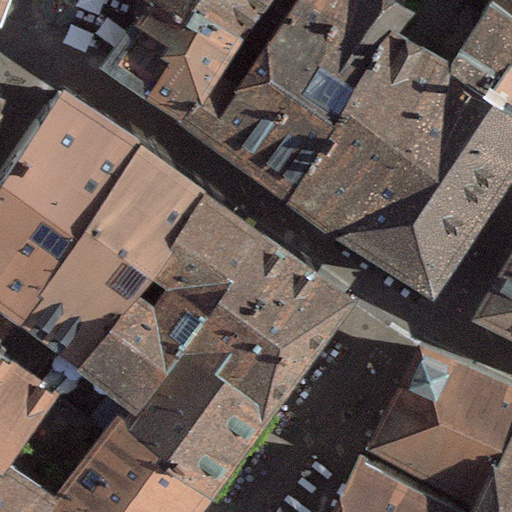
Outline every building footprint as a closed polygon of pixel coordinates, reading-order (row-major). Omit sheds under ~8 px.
[(0,0),(0,33),(2,34),(14,0),(0,0)] [(166,0),(145,0),(103,57),(206,123),(238,80),(239,79),(250,61),(212,34),(166,0)] [(166,0),(212,34),(237,0),(166,0)] [(217,131),(314,207),(423,39),(432,22),(398,0),(328,0),(257,97),(247,88),(238,80),(206,123),(217,131)] [(237,0),(212,34),(250,61),(296,0),(237,0)] [(511,16),(475,75),(511,99),(511,16)] [(314,207),(367,242),(475,75),(423,39),(314,207)] [(511,231),(511,99),(475,75),(367,242),(465,305),(511,231)] [(0,91),(0,146),(25,102),(0,91)] [(0,223),(0,290),(51,324),(167,151),(88,98),(71,112),(0,223)] [(116,366),(238,201),(167,151),(51,324),(89,349),(80,365),(118,392),(129,376),(116,366)] [(307,254),(238,201),(116,366),(129,376),(181,415),(291,275),(307,254)] [(291,275),(181,415),(168,431),(244,490),(384,309),(307,254),(291,275)] [(511,289),(491,324),(511,332),(511,289)] [(0,405),(28,366),(35,355),(0,332),(0,405)] [(86,406),(28,366),(0,405),(0,420),(51,456),(86,406)] [(348,511),(475,511),(511,420),(511,411),(406,369),(348,511)] [(140,439),(86,406),(51,456),(34,483),(78,511),(146,443),(140,439)] [(0,511),(77,511),(78,511),(34,483),(51,456),(0,420),(0,511)] [(511,511),(511,420),(475,511),(511,511)] [(226,511),(244,490),(168,431),(155,422),(140,439),(146,443),(78,511),(77,511),(226,511)]
